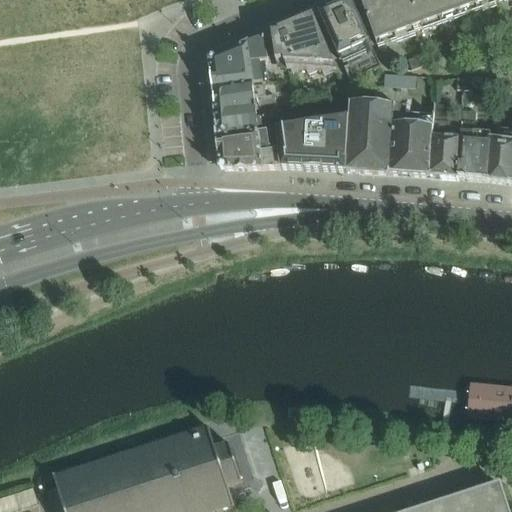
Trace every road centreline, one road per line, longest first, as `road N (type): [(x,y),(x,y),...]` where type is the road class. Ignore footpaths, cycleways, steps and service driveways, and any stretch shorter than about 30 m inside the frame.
road 1 (tertiary): [(0,287),(113,252),(327,210)]
road 2 (residential): [(199,204),(192,53),(207,39),(301,0)]
road 3 (tertiary): [(199,204),(0,251)]
road 4 (tertiary): [(358,208),(511,220)]
road 5 (tertiary): [(327,210),(252,200),(199,204)]
